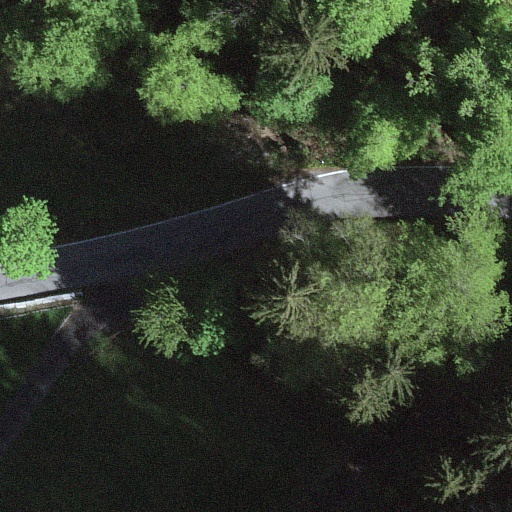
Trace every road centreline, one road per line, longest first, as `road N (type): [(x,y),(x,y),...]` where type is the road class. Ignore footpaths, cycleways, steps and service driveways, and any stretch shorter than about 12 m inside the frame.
road 1 (tertiary): [(511,192),(346,193),(0,275)]
road 2 (track): [(351,511),(455,400)]
